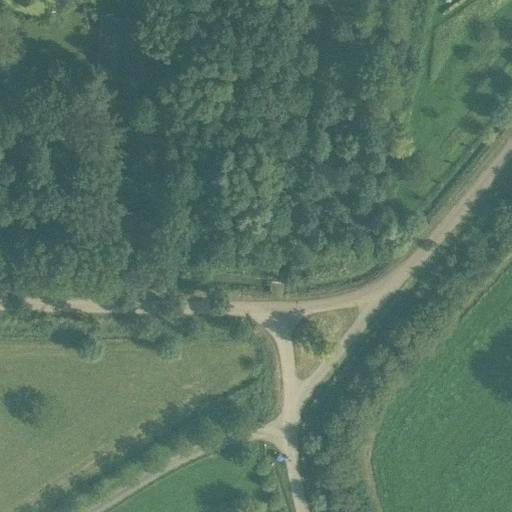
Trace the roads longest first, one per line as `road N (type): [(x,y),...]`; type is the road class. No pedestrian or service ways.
road 1 (unclassified): [(0,299),(273,314)]
road 2 (unclassified): [(387,288),(434,244),(511,144)]
road 3 (unclassified): [(287,429),(300,395),(387,288)]
